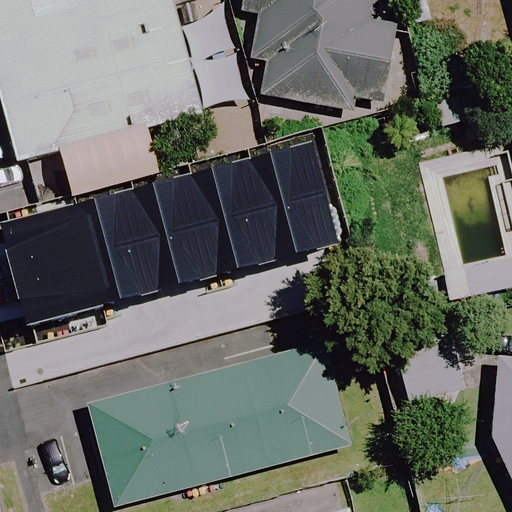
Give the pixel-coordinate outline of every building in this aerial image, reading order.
[(154,0),(0,0),(0,157),(183,110),(154,0)] [(263,70),(258,103),(353,117),(356,96),(379,100),(390,26),(370,23),(373,0),(231,0),(230,10),(256,14),(248,68),(263,70)] [(180,243),(166,191),(53,221),(64,264),(78,260),(101,346),(189,323),(169,246),(180,243)] [(361,296),(340,200),(285,212),(293,249),(257,257),(269,316),(361,296)] [(450,399),(435,342),(391,353),(406,411),(450,399)] [(112,511),(344,452),(318,352),(82,413),(107,511),(112,511)] [(511,362),(494,360),(485,424),(511,490),(511,362)]
